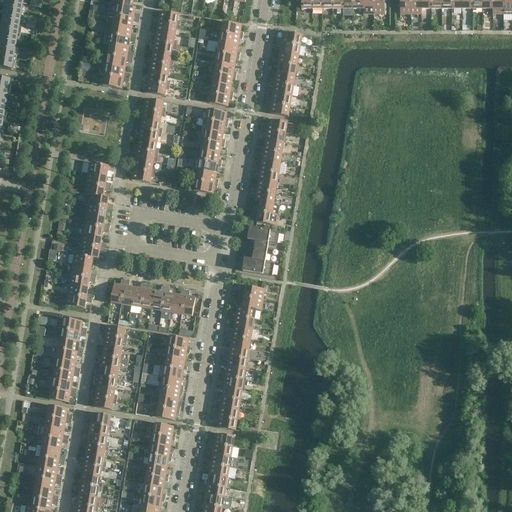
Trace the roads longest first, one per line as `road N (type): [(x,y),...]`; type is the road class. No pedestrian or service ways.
road 1 (residential): [(178,511),(218,273),(218,227),(228,218),(267,0)]
road 2 (unknown): [(428,511),(456,250),(511,239)]
